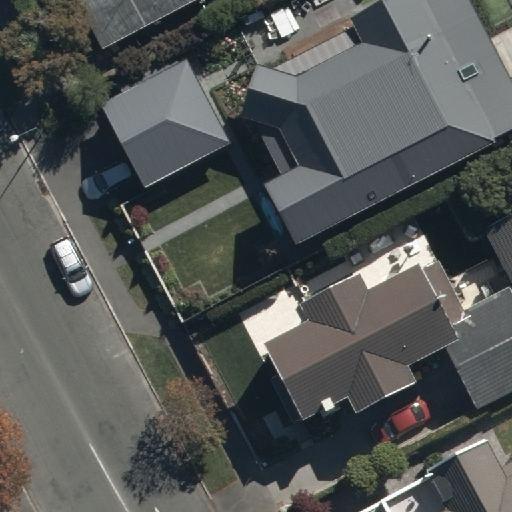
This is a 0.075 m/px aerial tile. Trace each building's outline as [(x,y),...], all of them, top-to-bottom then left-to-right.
[(76,0),(99,45),(185,0),(76,0)] [(264,183),(293,238),(511,120),(511,81),(468,0),(379,0),(351,13),(364,41),(296,75),(257,62),(240,114),(281,127),(300,163),(264,183)] [(227,141),(183,58),(98,103),(142,186),(227,141)] [(511,214),(482,230),(511,287),(511,214)] [(264,338),(300,414),(346,392),(353,407),(415,377),(406,360),(445,341),(477,406),(511,389),(511,295),(507,286),(461,308),(438,261),(420,269),(417,262),(366,286),(358,270),(300,298),(309,316),(264,338)] [(351,511),(511,511),(511,461),(501,467),(482,434),(424,466),(427,470),(351,511)]
